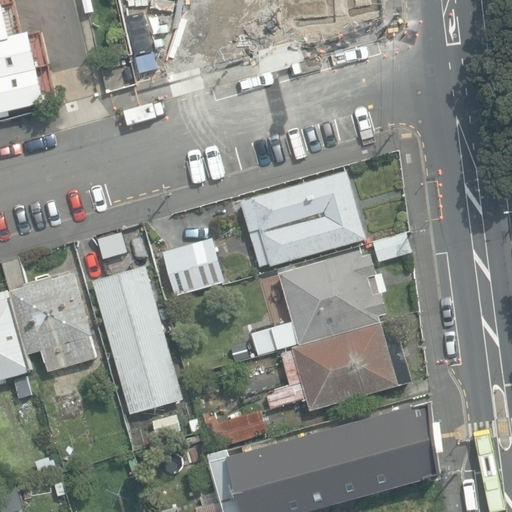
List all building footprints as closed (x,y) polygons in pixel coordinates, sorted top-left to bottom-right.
[(201,0),(203,10),(190,14),(199,44),(259,28),(262,35),(286,29),(284,22),(286,21),(288,28),(317,20),(315,13),(326,10),(327,16),(346,10),(352,18),(365,15),(373,4),(371,0),(201,0)] [(0,39),(12,37),(4,3),(0,4),(0,39)] [(0,39),(0,78),(40,69),(32,33),(12,37),(0,39)] [(0,78),(0,115),(48,105),(40,69),(0,78)] [(243,202),(261,266),(271,264),(271,266),(367,239),(348,172),(243,202)] [(374,241),(379,261),(412,252),(406,232),(374,241)] [(165,252),(177,295),(226,281),(214,238),(165,252)] [(260,355),(294,346),(383,322),(381,316),(389,314),(373,254),(364,256),(363,250),(281,272),(294,321),(282,324),(280,316),(271,318),(273,327),(254,332),(260,355)] [(42,350),(48,371),(97,357),(91,336),(94,335),(76,272),(28,286),(20,256),(3,261),(3,262),(30,353),(42,350)] [(95,281),(132,413),(184,398),(146,266),(95,281)] [(0,385),(8,383),(7,378),(32,371),(8,289),(0,291),(0,385)] [(383,322),(294,346),(295,350),(283,353),(292,385),(269,391),(274,408),(308,398),(312,410),(415,382),(398,318),(383,322)] [(229,337),(234,357),(248,353),(243,333),(229,337)] [(16,380),(21,398),(33,394),(27,376),(16,380)] [(52,397),(58,418),(77,412),(72,392),(52,397)] [(200,506),(201,511),(302,511),(443,475),(438,452),(445,450),(443,422),(435,424),(434,399),(230,457),(229,450),(211,454),(219,490),(202,494),(205,505),(200,506)] [(204,413),(215,449),(268,433),(261,410),(218,422),(214,410),(204,413)] [(153,421),(157,437),(181,430),(177,415),(153,421)] [(186,418),(190,430),(199,427),(196,417),(195,417),(195,416),(186,418)] [(55,456),(38,462),(43,477),(60,471),(55,456)]
